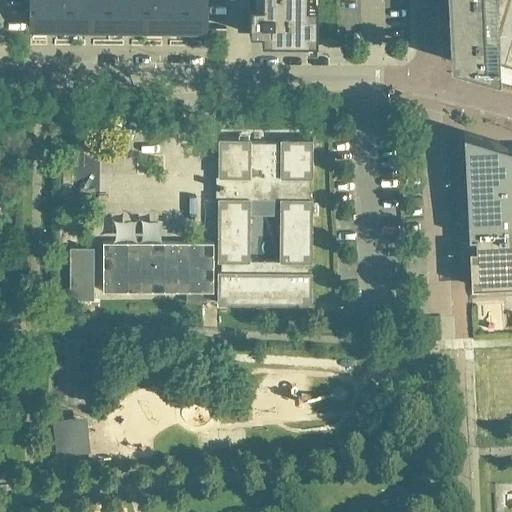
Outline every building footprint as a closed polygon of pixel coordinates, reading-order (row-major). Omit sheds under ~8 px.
[(49,27),(49,0),(29,0),(29,27),(49,27)] [(49,0),(49,27),(68,27),(68,0),(49,0)] [(68,0),(68,27),(88,27),(88,0),(68,0)] [(88,0),(88,27),(107,28),(107,0),(88,0)] [(107,0),(107,28),(127,28),(126,0),(107,0)] [(126,0),(127,28),(146,28),(146,0),(126,0)] [(146,0),(146,28),(166,28),(165,0),(146,0)] [(165,0),(166,28),(185,28),(185,0),(165,0)] [(185,0),(185,28),(204,28),(204,27),(204,24),(204,0),(185,0)] [(272,38),(316,38),(316,0),(254,0),(255,1),(248,1),(248,29),(261,29),(261,37),(272,37),(272,38)] [(498,66),(511,69),(511,0),(446,0),(450,62),(499,76),(498,66)] [(511,69),(498,66),(499,76),(511,79),(511,69)] [(511,283),(511,146),(463,131),(468,237),(474,237),(475,248),(468,248),(470,286),(511,283)] [(220,261),(220,272),(217,272),(217,304),(311,304),(311,272),(307,272),(307,262),(311,262),(311,199),(307,199),(307,177),(312,177),(312,139),(280,139),(280,142),(250,142),(250,139),(217,139),(217,176),(222,176),(222,185),(218,185),(218,190),(221,190),(221,198),(217,198),(217,261),(220,261)] [(212,247),(213,240),(102,240),(102,290),(212,290),(212,252),(212,247)] [(69,247),(69,299),(93,300),(93,248),(69,247)] [(202,303),(202,292),(186,292),(186,303),(202,303)] [(78,449),(75,420),(54,422),(57,451),(78,449)]
